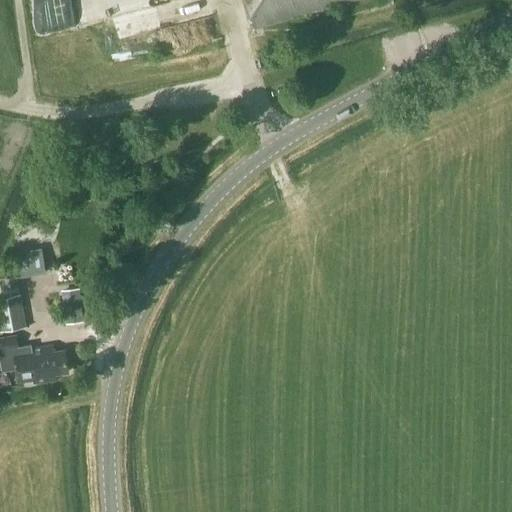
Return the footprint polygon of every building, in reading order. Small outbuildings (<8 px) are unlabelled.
[(90,0),(49,0),(41,1),(45,30),(94,23),(90,0)] [(243,0),(252,28),(347,0),(243,0)] [(45,245),(20,248),(23,273),(48,270),(45,245)] [(0,277),(0,287),(2,296),(0,296),(0,329),(25,325),(16,274),(0,277)] [(82,321),(79,288),(60,290),(64,323),(82,321)] [(17,346),(15,335),(0,337),(0,364),(1,371),(16,368),(18,385),(50,380),(49,374),(67,371),(64,349),(53,351),(52,345),(31,348),(30,344),(17,346)]
